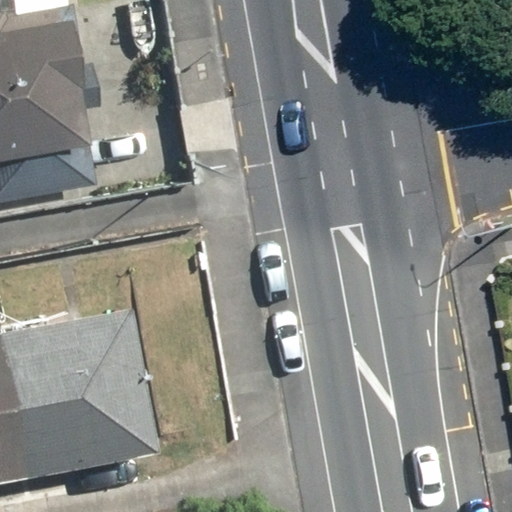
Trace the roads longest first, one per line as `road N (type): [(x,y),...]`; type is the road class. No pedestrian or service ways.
road 1 (secondary): [(333,151),(396,511)]
road 2 (residential): [(333,151),(511,118)]
road 3 (secondary): [(307,0),(333,151)]
